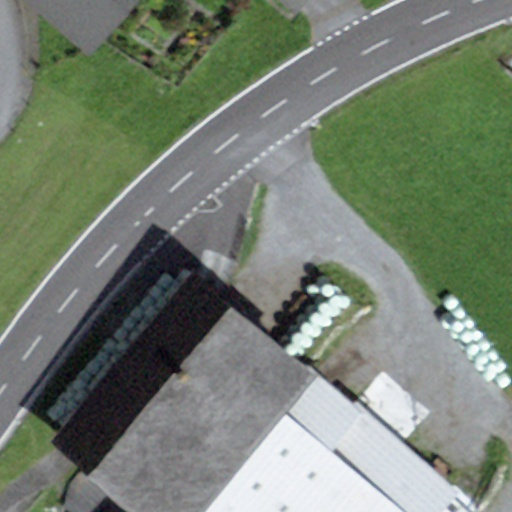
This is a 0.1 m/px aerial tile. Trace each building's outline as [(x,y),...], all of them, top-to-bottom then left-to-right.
[(48,0),(87,33),(115,0),(48,0)] [(224,301),(236,261),(205,250),(195,277),(224,301)] [(183,511),(236,449),(304,368),(224,301),(195,277),(63,435),(155,511),(183,511)] [(225,511),(261,470),(236,449),(183,511),(225,511)] [(71,486),(66,507),(71,511),(93,511),(107,496),(81,474),(71,486)]
